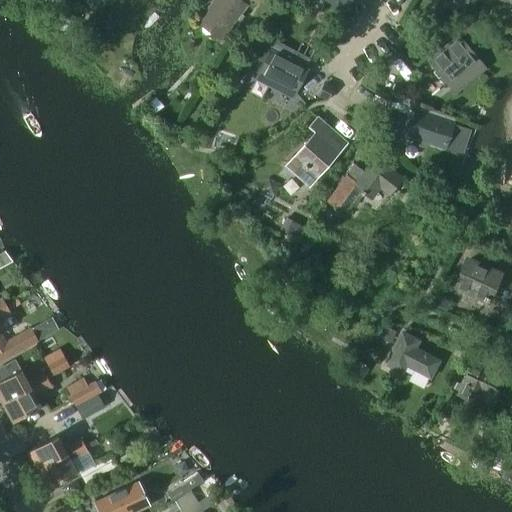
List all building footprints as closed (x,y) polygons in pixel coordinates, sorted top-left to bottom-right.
[(241,0),(211,0),(202,12),(227,32),(247,5),(241,0)] [(325,0),(342,12),(349,0),(325,0)] [(464,21),(459,36),(475,40),(479,26),(464,21)] [(419,34),(413,46),(428,54),(452,33),(432,23),(425,37),(419,34)] [(92,29),(84,37),(96,49),(104,41),(92,29)] [(483,31),(481,40),(494,42),(495,34),(483,31)] [(426,64),(443,84),(475,56),(458,36),(426,64)] [(261,49),(250,69),(257,72),(257,73),(295,93),(307,69),(305,68),(295,63),(300,54),(268,38),(262,50),(261,49)] [(325,81),(316,97),(327,102),(335,86),(325,81)] [(395,84),(388,97),(413,110),(420,97),(395,84)] [(455,123),(413,110),(405,136),(462,155),(470,130),(454,125),(455,123)] [(317,132),(287,167),(309,187),(340,152),(317,132)] [(387,195),(400,179),(390,172),(391,170),(375,158),(353,187),(369,199),(378,188),(387,195)] [(481,180),(476,191),(485,195),(490,184),(481,180)] [(287,217),(280,231),(293,238),(295,234),(295,233),(299,225),(300,224),(287,217)] [(4,251),(0,252),(0,268),(12,261),(4,251)] [(467,256),(451,289),(487,305),(502,273),(467,256)] [(6,306),(0,309),(0,345),(6,343),(4,341),(0,332),(0,319),(10,313),(6,306)] [(511,318),(509,317),(502,332),(511,336),(511,318)] [(5,341),(4,341),(6,343),(12,355),(17,353),(22,350),(38,342),(39,341),(41,340),(46,337),(39,324),(38,323),(29,327),(5,341)] [(384,327),(379,338),(390,343),(395,332),(384,327)] [(400,331),(398,334),(382,364),(401,374),(406,366),(430,379),(438,359),(415,348),(419,341),(400,331)] [(63,355),(47,364),(52,374),(68,366),(63,355)] [(42,370),(25,379),(14,360),(0,367),(0,400),(2,404),(48,380),(42,370)] [(503,379),(468,364),(459,383),(462,384),(456,397),(479,407),(483,400),(493,404),(503,379)] [(52,387),(48,380),(2,404),(12,423),(40,407),(34,396),(52,387)] [(65,389),(69,397),(74,407),(101,392),(95,382),(83,389),(78,381),(65,389)] [(103,407),(96,395),(74,407),(81,419),(103,407)] [(434,417),(427,431),(440,438),(447,424),(434,417)] [(85,446),(95,440),(89,431),(62,445),(56,435),(28,450),(37,469),(84,443),(85,446)] [(84,443),(37,469),(48,489),(77,473),(70,461),(88,452),(87,451),(98,445),(95,440),(85,446),(84,443)] [(118,466),(110,453),(78,471),(84,483),(118,466)] [(197,473),(176,487),(181,495),(203,482),(197,473)] [(136,511),(148,506),(136,481),(94,502),(98,511),(136,511)]
